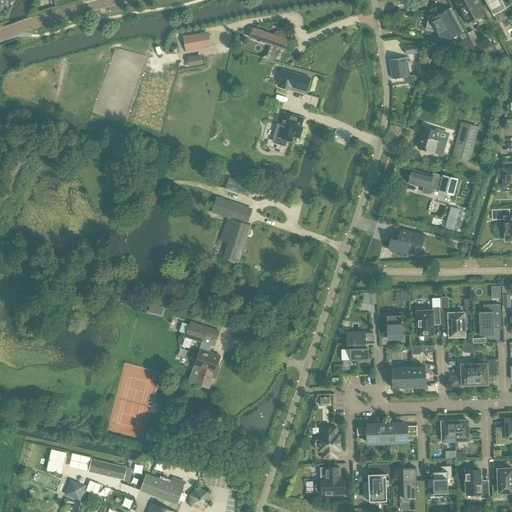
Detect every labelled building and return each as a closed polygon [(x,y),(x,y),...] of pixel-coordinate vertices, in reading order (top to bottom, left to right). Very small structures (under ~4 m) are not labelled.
[(480,5),(475,8),(470,0),(458,0),(456,2),(459,8),(458,9),(462,17),(463,16),(467,23),(484,14),(480,5)] [(505,8),(511,5),(507,0),(485,0),(493,16),(494,15),(495,14),(496,14),(498,13),(499,13),(498,12),(500,11),(500,12),(501,12),(501,11),(502,10),(503,11),(503,10),(505,9),(506,9),(505,8)] [(450,8),(435,17),(429,16),(427,25),(426,30),(436,32),(439,37),(449,39),(462,31),(463,32),(464,31),(463,30),(451,9),(451,8),(450,8)] [(262,58),(274,63),(278,51),(279,48),(282,49),(286,39),(284,39),(285,35),(284,33),(278,31),(275,32),(274,35),(255,28),(251,39),(259,41),(258,42),(260,43),(261,42),(270,45),(267,55),(262,58)] [(472,31),(467,33),(474,46),(479,43),(472,31)] [(184,39),(186,51),(210,47),(208,35),(184,39)] [(405,47),(406,55),(420,53),(418,45),(405,47)] [(170,47),(172,54),(179,53),(178,46),(170,47)] [(389,60),(392,79),(408,76),(405,58),(389,60)] [(281,70),(277,82),(279,83),(278,86),(290,90),(291,87),(306,91),(310,78),(281,70)] [(278,125),(275,136),(291,141),(293,135),(299,137),(302,128),(300,127),(301,125),(300,124),(301,121),(302,121),(303,119),(284,114),(281,126),(278,125)] [(452,157),(469,161),(479,127),(461,122),(452,157)] [(417,148),(430,152),(434,153),(440,155),(444,143),(438,141),(421,136),(417,148)] [(102,174),(111,177),(115,162),(106,159),(102,174)] [(511,162),(503,163),(504,186),(511,186),(511,162)] [(432,176),(412,170),(408,183),(428,188),(438,190),(438,191),(453,195),(457,179),(442,175),(441,178),(432,176)] [(225,190),(248,197),(252,185),(229,178),(225,190)] [(142,184),(148,192),(153,188),(147,180),(142,184)] [(242,237),(245,231),(237,228),(241,216),(242,216),(245,207),(217,197),(212,212),(231,219),(229,226),(226,225),(221,240),(228,243),(223,258),(237,262),(245,238),(242,237)] [(441,227),(460,232),(466,209),(454,205),(450,219),(444,218),(441,227)] [(511,216),(509,216),(509,209),(492,210),(492,220),(504,220),(505,240),(511,240),(511,216)] [(390,238),(387,249),(407,254),(410,243),(422,246),(425,235),(400,228),(397,240),(390,238)] [(501,285),(492,285),(492,297),(500,298),(501,285)] [(151,303),(148,312),(162,316),(165,307),(151,303)] [(493,333),(493,335),(494,335),(493,320),(500,320),(500,304),(483,305),(483,312),(479,312),(480,334),(493,333)] [(414,327),(417,327),(417,335),(433,334),(433,325),(435,325),(435,321),(440,321),(439,307),(416,308),(417,319),(414,319),(414,327)] [(405,336),(405,335),(403,335),(402,312),(386,312),(387,336),(386,336),(387,336),(387,340),(403,339),(403,336),(405,336)] [(448,322),(448,328),(449,337),(454,337),(459,337),(459,336),(465,336),(464,327),(466,327),(466,319),(464,319),(464,312),(448,313),(448,322)] [(202,343),(200,349),(199,349),(188,382),(209,389),(213,378),(216,379),(220,367),(217,366),(221,356),(209,352),(211,346),(214,347),(219,331),(190,322),(185,337),(202,343)] [(347,333),(347,344),(352,344),(352,349),(350,349),(350,361),(368,360),(367,348),(363,348),(363,344),(374,343),(373,343),(373,333),(365,333),(364,332),(347,333)] [(473,345),(462,345),(463,351),(466,354),(473,353),(473,345)] [(487,364),(473,364),(474,385),(488,384),(487,373),(496,372),(496,360),(486,360),(487,364)] [(413,367),(411,367),(412,387),(426,387),(425,367),(421,367),(421,363),(413,363),(413,367)] [(474,385),(473,364),(461,365),(461,376),(450,377),(450,386),(453,386),(455,387),(456,388),(458,388),(460,387),(462,385),(474,385)] [(412,387),(411,367),(391,368),(391,388),(412,387)] [(318,397),(318,407),(331,407),(330,397),(318,397)] [(511,438),(511,418),(505,419),(506,430),(499,431),(499,444),(511,443),(511,439),(511,438)] [(459,421),(454,421),(455,441),(468,440),(480,440),(480,434),(468,434),(468,420),(464,420),(464,419),(459,419),(459,421)] [(455,441),(454,421),(449,421),(449,420),(445,420),(445,421),(441,421),(442,435),(430,436),(430,442),(442,441),(455,441)] [(387,443),(386,423),(369,424),(370,428),(357,428),(357,435),(367,435),(367,440),(378,440),(378,444),(387,443)] [(403,423),(386,423),(387,443),(397,443),(396,439),(407,439),(407,436),(417,436),(416,426),(404,426),(403,423)] [(317,449),(319,449),(319,451),(322,451),(323,458),(337,457),(336,450),(339,450),(339,435),(336,435),(335,427),(322,428),(322,436),(319,436),(319,438),(317,438),(315,439),(313,442),(314,446),(315,448),(317,449)] [(88,472),(124,480),(127,467),(91,459),(88,472)] [(369,501),(373,501),(386,501),(385,474),(390,474),(389,463),(374,464),(375,474),(368,474),(368,491),(369,501)] [(427,489),(433,488),(433,496),(448,495),(447,479),(452,478),(451,466),(440,466),(440,471),(432,472),(433,479),(427,479),(427,489)] [(339,467),(320,468),(321,481),(318,481),(316,483),(315,485),(315,489),(317,491),(319,493),(321,493),(321,495),(325,495),(325,497),(333,497),(333,494),(345,494),(345,478),(338,478),(338,475),(339,475),(339,467)] [(416,484),(416,475),(416,468),(402,468),(403,500),(417,499),(417,497),(417,498),(424,498),(424,484),(417,484),(416,484)] [(498,485),(492,485),(492,497),(503,497),(503,493),(511,492),(511,468),(505,469),(505,468),(497,468),(498,485)] [(466,494),(480,494),(480,498),(488,498),(488,481),(482,481),(482,478),(480,476),(480,470),(465,470),(466,494)] [(140,491),(177,505),(183,488),(146,474),(140,491)] [(78,484),(71,481),(66,494),(73,497),(74,493),(80,496),(83,490),(76,487),(78,484)] [(207,508),(210,490),(192,487),(189,505),(207,508)] [(174,511),(151,503),(148,511),(174,511)]
